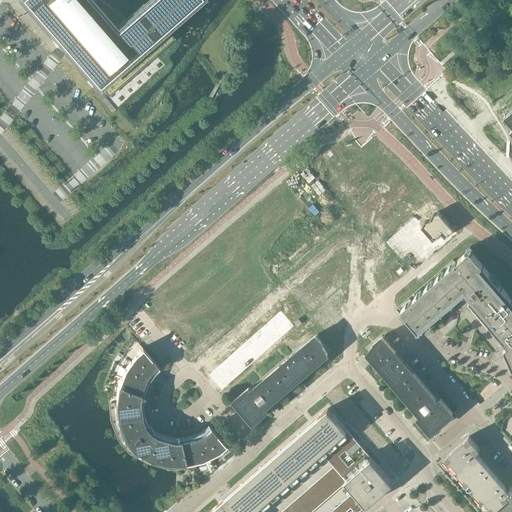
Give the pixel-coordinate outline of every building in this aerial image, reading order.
[(21,0),(95,85),(99,90),(103,86),(110,94),(156,56),(176,38),(169,29),(202,0),(21,0)] [(308,164),(273,189),(312,243),(347,217),(308,164)] [(403,173),(369,203),(397,235),(431,206),(403,173)] [(236,222),(207,253),(255,299),(285,267),(236,222)] [(419,226),(401,241),(412,255),(420,248),(424,252),(433,244),(419,226)] [(511,299),(499,285),(501,283),(492,273),(490,274),(472,253),(474,251),(470,247),(466,250),(467,252),(455,262),(453,259),(398,308),(403,313),(401,315),(397,311),(414,331),(416,329),(420,333),(446,312),(447,313),(447,314),(448,315),(448,316),(448,317),(448,318),(448,319),(447,320),(447,321),(446,322),(445,323),(438,329),(439,329),(445,324),(446,324),(446,323),(447,321),(448,321),(448,320),(448,319),(448,318),(448,317),(448,316),(448,315),(448,314),(448,313),(447,313),(447,312),(446,311),(453,305),(454,306),(455,307),(456,309),(457,311),(457,312),(457,313),(458,314),(458,315),(458,316),(458,317),(458,318),(458,320),(457,322),(456,324),(456,326),(455,327),(454,329),(452,330),(445,337),(452,331),(454,329),(455,328),(456,326),(457,324),(457,323),(458,322),(458,321),(458,320),(458,319),(458,317),(458,316),(458,315),(458,314),(458,313),(457,311),(456,309),(455,308),(455,307),(454,305),(465,295),(470,300),(469,301),(472,305),(507,346),(504,349),(511,366),(511,299)] [(336,251),(306,283),(337,312),(367,281),(336,251)] [(186,272),(149,299),(191,351),(226,325),(186,272)] [(316,335),(293,355),(262,382),(251,390),(249,388),(234,400),(248,415),(253,422),(268,410),(266,407),(275,400),(309,371),(320,361),(328,354),(322,342),(316,335)] [(375,361),(411,404),(421,416),(419,418),(431,433),(453,414),(441,399),(438,401),(403,360),(383,336),(376,342),(368,353),(375,361)] [(134,449),(151,458),(168,463),(186,464),(203,460),(219,452),(226,446),(211,428),(204,434),(197,437),(181,441),(173,441),(173,440),(157,436),(151,432),(144,425),(141,417),(140,401),(141,393),(147,378),(151,371),(158,366),(143,348),(136,354),(125,369),(119,385),(117,403),(119,421),(125,439),(129,436),(137,446),(134,449)] [(219,504),(209,511),(262,511),(325,457),(367,505),(391,484),(385,477),(387,476),(383,471),(377,465),(375,467),(364,454),(366,452),(357,441),(354,443),(343,430),(346,428),(328,408),(314,421),(309,425),(311,428),(305,433),(302,436),(299,434),(290,441),(292,444),(285,451),(283,452),(280,450),(271,458),(273,461),(264,469),(261,467),(252,475),(254,478),(251,480),(245,485),(242,483),(219,504)] [(511,511),(511,486),(510,487),(510,491),(510,492),(476,453),(480,450),(469,437),(444,459),(446,461),(443,464),(446,467),(443,469),(454,483),(460,477),(465,483),(467,481),(473,487),(471,489),(481,501),(483,499),(489,506),(487,507),(490,511),(493,511),(500,507),(503,511),(511,511)]
